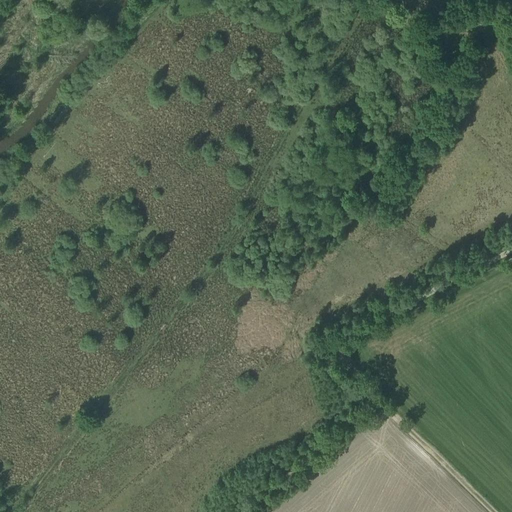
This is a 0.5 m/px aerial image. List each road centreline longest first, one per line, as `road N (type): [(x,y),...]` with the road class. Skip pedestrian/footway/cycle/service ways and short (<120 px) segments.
road 1 (track): [(373,398),(343,354),(345,340),(511,249)]
road 2 (track): [(247,511),(373,398)]
road 3 (track): [(373,398),(490,511)]
